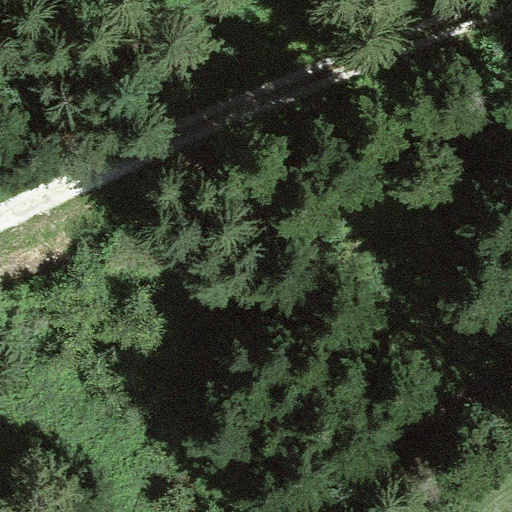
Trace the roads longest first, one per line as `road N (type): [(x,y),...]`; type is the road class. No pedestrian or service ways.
road 1 (track): [(0,219),(511,19)]
road 2 (track): [(329,511),(511,374)]
